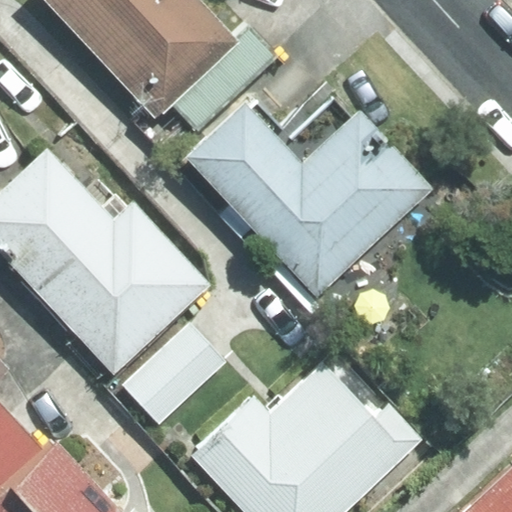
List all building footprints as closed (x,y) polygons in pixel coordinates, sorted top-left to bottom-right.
[(47,0),(153,112),(170,95),(235,35),(202,0),(47,0)] [(235,35),(170,95),(196,123),(274,51),(248,23),(235,35)] [(240,96),(184,148),(316,288),(429,183),(356,105),(299,158),(240,96)] [(42,142),(0,178),(0,244),(112,367),(206,279),(130,196),(113,214),(42,142)] [(158,418),(223,358),(188,321),(123,380),(158,418)] [(375,414),(323,360),(268,412),(252,394),(192,451),(250,511),(337,511),(418,436),(387,402),(375,414)] [(0,484),(42,446),(0,401),(0,484)] [(122,511),(52,437),(42,446),(0,484),(0,511),(122,511)] [(511,511),(511,455),(450,511),(511,511)]
